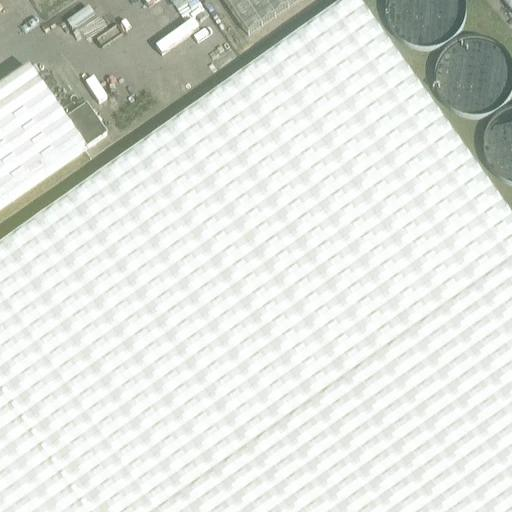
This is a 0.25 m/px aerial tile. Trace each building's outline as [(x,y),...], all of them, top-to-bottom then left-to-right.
[(222,0),(248,37),(301,0),(222,0)] [(511,0),(501,0),(511,15),(511,0)] [(0,511),(511,511),(511,224),(354,2),(0,253),(0,511)] [(0,211),(85,153),(29,72),(0,92),(0,211)] [(87,109),(67,123),(87,152),(108,138),(87,109)] [(499,128),(505,187),(511,185),(511,110),(507,111),(508,127),(499,128)]
